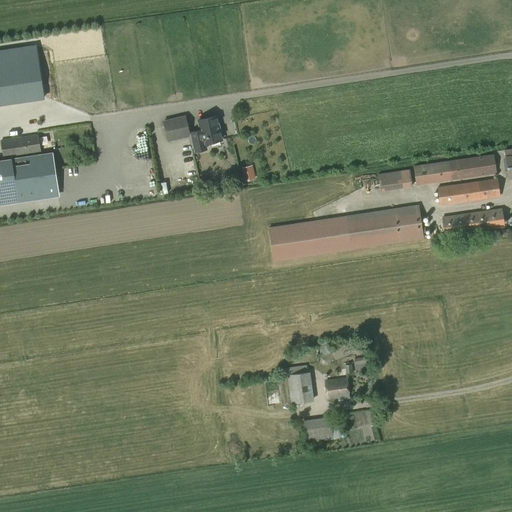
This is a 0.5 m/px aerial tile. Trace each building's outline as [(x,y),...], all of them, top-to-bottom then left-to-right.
[(37,59),(0,64),(0,102),(42,96),(37,59)] [(17,104),(7,105),(8,112),(18,112),(17,104)] [(22,116),(0,117),(0,128),(23,127),(22,116)] [(185,116),(164,121),(168,141),(190,136),(185,116)] [(200,130),(191,132),(195,152),(206,149),(204,143),(221,139),(216,116),(198,120),(200,130)] [(38,134),(1,140),(4,157),(41,151),(38,134)] [(57,154),(17,160),(23,199),(63,193),(57,154)] [(493,155),(413,166),(415,185),(496,174),(493,155)] [(255,178),(252,166),(242,169),(245,181),(255,178)] [(412,185),(410,169),(401,170),(403,186),(412,185)] [(140,177),(142,190),(149,188),(147,180),(148,180),(147,175),(140,177)] [(497,179),(437,188),(440,206),(499,197),(497,179)] [(419,205),(266,227),(271,261),(424,239),(419,205)] [(501,208),(442,217),(444,235),(504,227),(501,208)] [(366,359),(355,361),(355,369),(367,367),(366,359)] [(309,365),(283,369),(284,375),(287,375),(291,404),(314,401),(309,365)] [(346,377),(324,380),(327,398),(338,396),(338,399),(349,397),(346,377)] [(337,416),(304,422),(307,442),(334,437),(332,427),(339,426),(337,416)]
